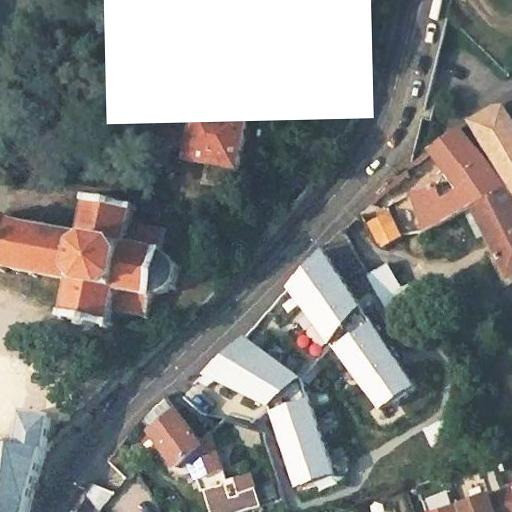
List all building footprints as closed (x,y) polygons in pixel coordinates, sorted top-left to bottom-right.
[(249,120),(200,110),(189,163),(210,167),(206,186),(236,192),(249,120)] [(511,130),(499,111),(474,124),(511,186),(511,130)] [(439,147),(434,150),(463,190),(443,198),(438,183),(414,195),(428,230),(458,219),(475,210),(508,191),(488,159),(463,131),(439,147)] [(511,197),(508,191),(475,210),(511,279),(511,197)] [(135,205),(88,196),(80,233),(1,217),(0,221),(0,266),(70,280),(62,319),(110,326),(113,310),(149,317),(154,294),(162,293),(169,290),(175,285),(178,277),(178,269),(175,262),(170,256),(163,253),(168,229),(132,222),(135,205)] [(381,250),(401,241),(389,217),(368,227),(381,250)] [(222,248),(211,260),(228,276),(240,264),(222,248)] [(425,391),(337,251),(295,277),(383,417),(425,391)] [(387,265),(369,275),(393,316),(417,303),(408,286),(401,289),(387,265)] [(251,381),(279,404),(272,415),(281,421),(288,410),(297,415),(299,416),(313,396),(310,392),(307,388),(305,385),(302,382),(299,379),(296,376),(292,374),(289,371),(294,359),(256,333),(245,350),(264,363),(251,381)] [(288,410),(281,421),(290,426),(297,415),(288,410)] [(179,411),(151,432),(179,467),(189,458),(203,493),(206,492),(212,511),(244,511),(262,507),(253,476),(237,481),(232,483),(215,433),(204,443),(179,411)] [(0,511),(45,511),(50,495),(61,452),(69,418),(38,413),(32,447),(0,444),(0,511)] [(264,432),(237,425),(234,437),(266,446),(264,432)] [(511,511),(511,487),(502,491),(509,511),(511,511)] [(458,507),(459,511),(509,511),(502,491),(458,507)]
